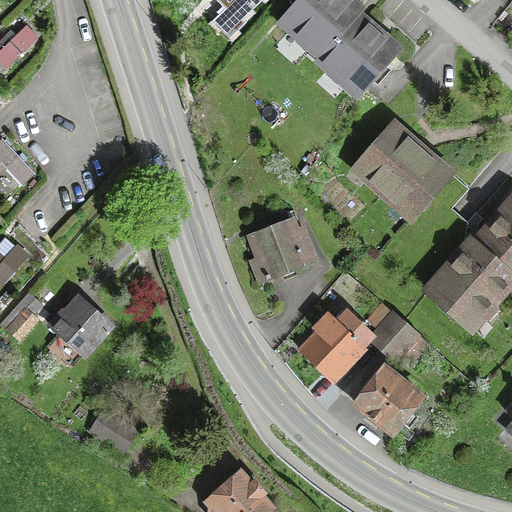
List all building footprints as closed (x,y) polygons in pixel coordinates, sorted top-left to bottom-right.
[(369,11),(356,0),(304,0),(284,24),(322,57),(318,61),(359,96),(397,52),(361,20),(369,11)] [(37,42),(24,29),(0,51),(0,65),(6,72),(37,42)] [(450,178),(392,129),(354,174),(412,223),(450,178)] [(33,178),(0,143),(0,167),(21,190),(33,178)] [(511,297),(511,193),(423,292),(475,338),(511,297)] [(292,222),(244,241),(263,288),(311,270),(292,222)] [(38,263),(8,241),(0,248),(0,264),(1,265),(0,266),(0,290),(11,297),(38,263)] [(111,328),(79,297),(52,326),(84,357),(111,328)] [(369,323),(380,333),(394,318),(384,308),(369,323)] [(45,325),(26,315),(13,335),(30,346),(45,325)] [(380,333),(371,342),(393,363),(416,339),(394,318),(380,333)] [(360,357),(328,326),(301,354),(333,385),(360,357)] [(425,404),(382,371),(355,407),(397,440),(425,404)] [(107,411),(93,431),(124,452),(137,432),(107,411)] [(240,468),(197,508),(200,511),(277,511),(280,510),(240,468)]
